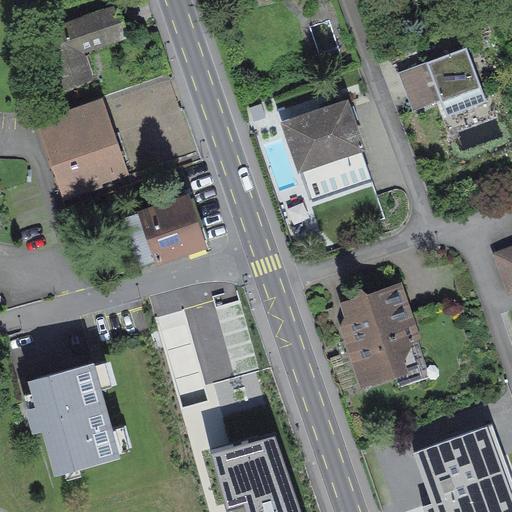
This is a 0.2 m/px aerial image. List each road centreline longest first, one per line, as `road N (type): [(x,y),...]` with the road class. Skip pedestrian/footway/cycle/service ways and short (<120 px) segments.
road 1 (primary): [(173,0),(260,250)]
road 2 (residential): [(9,322),(260,250)]
road 3 (residential): [(439,230),(352,0)]
road 4 (primary): [(274,290),(351,511)]
road 5 (residential): [(274,290),(439,230)]
